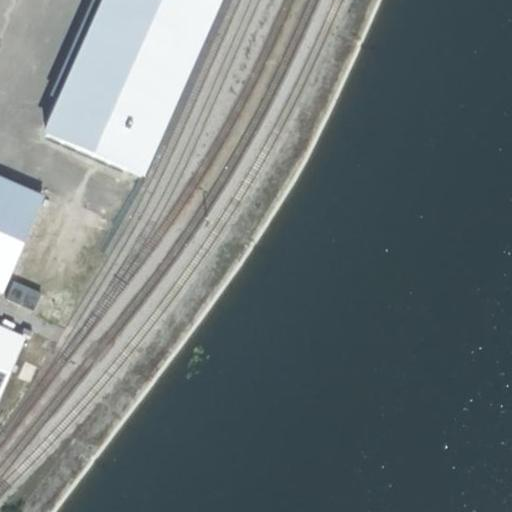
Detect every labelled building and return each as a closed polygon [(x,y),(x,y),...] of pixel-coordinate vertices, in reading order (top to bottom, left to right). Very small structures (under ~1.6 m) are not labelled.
[(215,0),(103,0),(45,131),(139,173),(215,0)] [(0,197),(8,179),(0,175),(0,197)] [(8,179),(0,197),(0,286),(1,287),(43,193),(8,179)] [(42,288),(15,275),(6,294),(33,307),(42,288)] [(0,324),(0,384),(22,334),(0,324)]
